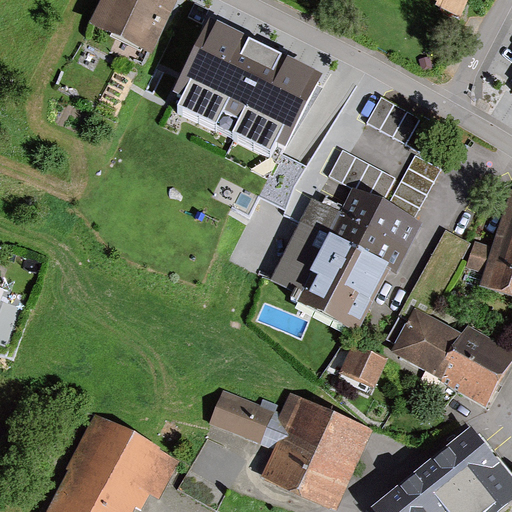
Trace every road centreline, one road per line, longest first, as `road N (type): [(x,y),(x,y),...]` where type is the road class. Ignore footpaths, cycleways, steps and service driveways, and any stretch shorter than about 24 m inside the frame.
road 1 (residential): [(243,0),(444,106)]
road 2 (residential): [(343,511),(454,436),(511,416)]
road 3 (residential): [(444,106),(504,0)]
